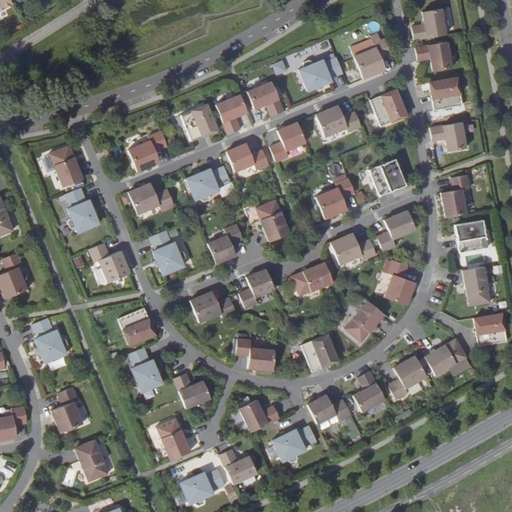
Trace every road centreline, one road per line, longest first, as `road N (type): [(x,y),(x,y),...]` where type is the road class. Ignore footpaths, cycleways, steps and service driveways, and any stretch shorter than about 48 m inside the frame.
road 1 (residential): [(235,375),(314,382),(398,334),(423,300),(437,251),(430,190)]
road 2 (residential): [(108,189),(407,71)]
road 3 (residential): [(74,108),(182,71),(306,0)]
road 4 (secondary): [(332,511),(511,415)]
road 5 (residential): [(430,190),(407,71)]
